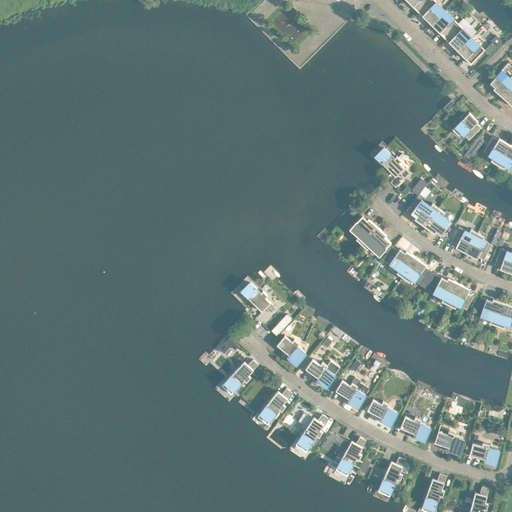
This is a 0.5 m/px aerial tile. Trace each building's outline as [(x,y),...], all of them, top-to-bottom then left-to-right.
[(417,0),(413,5),(426,18),(440,4),(436,0),(417,0)] [(426,18),(439,31),(453,17),(440,4),(426,18)] [(439,31),(452,44),(466,30),(453,17),(439,31)] [(491,29),(486,34),(492,40),(497,34),(491,29)] [(466,30),(452,44),(466,57),(480,43),(466,30)] [(490,85),(497,91),(511,73),(511,72),(507,68),(511,64),(503,56),(485,77),(492,83),(490,85)] [(511,73),(497,91),(504,97),(506,95),(511,100),(511,73)] [(445,94),(439,101),(443,105),(450,98),(445,94)] [(476,121),(469,114),(471,113),(464,106),(462,108),(457,113),(448,122),(447,122),(453,128),(456,126),(464,133),(476,121)] [(486,154),(492,158),(505,138),(497,133),(495,135),(487,130),(478,145),(479,145),(484,148),(483,148),(488,151),(486,154)] [(474,131),(467,139),(472,143),(479,134),(474,131)] [(511,142),(505,138),(492,158),(499,162),(500,159),(505,161),(510,164),(510,165),(511,161),(511,145),(511,143),(511,142)] [(371,150),(372,151),(389,168),(393,164),(399,171),(405,166),(394,156),(396,154),(392,149),(390,151),(380,141),(371,150)] [(416,172),(407,183),(412,188),(422,177),(416,172)] [(412,214),(419,220),(433,201),(427,196),(425,199),(421,196),(421,197),(416,193),(406,207),(413,212),(412,214)] [(433,201),(419,220),(427,225),(428,223),(436,229),(446,215),(437,208),(439,205),(433,201)] [(351,232),(356,237),(372,220),(366,214),(364,215),(357,209),(345,222),(346,222),(350,226),(353,230),(351,232)] [(372,220),(356,237),(362,242),(365,240),(368,243),(374,248),(374,249),(378,244),(385,237),(386,235),(378,228),(379,226),(372,220)] [(453,242),(461,247),(472,226),(465,222),(464,225),(460,223),(459,223),(454,221),(454,220),(446,236),(454,240),(453,242)] [(472,226),(461,247),(469,251),(470,249),(479,253),(480,251),(482,246),(487,238),(487,237),(486,238),(481,235),(477,232),(479,229),(472,226)] [(385,237),(378,244),(381,247),(388,240),(385,237)] [(498,264),(507,267),(511,251),(511,243),(507,242),(506,245),(502,244),(501,244),(496,242),(496,241),(490,258),(499,261),(498,264)] [(391,266),(398,270),(411,251),(404,246),(402,248),(395,242),(384,257),(394,263),(391,266)] [(371,250),(367,255),(372,258),(376,254),(371,250)] [(411,251),(398,270),(404,275),(406,272),(415,278),(425,264),(417,258),(419,256),(411,251)] [(436,294),(443,298),(454,276),(446,272),(444,274),(436,270),(428,286),(429,286),(434,288),(434,289),(438,291),(436,294)] [(256,286),(245,276),(237,285),(255,303),(259,299),(266,306),(271,301),(260,290),(262,288),(258,284),(256,286)] [(454,276),(443,298),(450,301),(451,298),(456,300),(461,302),(461,303),(469,287),(461,283),(462,281),(454,276)] [(484,316),(492,318),(499,296),(491,293),(490,295),(481,292),(481,293),(475,291),(469,306),(475,309),(486,312),(484,316)] [(499,296),(492,318),(499,321),(500,317),(504,319),(505,319),(510,321),(511,316),(511,302),(507,301),(508,299),(499,296)] [(265,325),(270,330),(285,314),(280,309),(265,325)] [(281,350),(290,358),(301,346),(292,339),(294,336),(289,332),(287,334),(280,328),(271,338),(283,348),(281,350)] [(322,330),(318,337),(323,340),(327,334),(322,330)] [(311,373),(320,380),(335,360),(325,354),(322,358),(317,355),(315,357),(307,351),(300,362),(313,371),(311,373)] [(237,356),(223,372),(217,379),(226,387),(239,373),(241,375),(246,370),(243,368),(253,357),(248,352),(241,360),(237,356)] [(351,352),(345,361),(350,364),(356,356),(351,352)] [(350,370),(347,375),(352,379),(354,375),(355,376),(356,374),(350,370)] [(342,394),(352,400),(364,381),(355,376),(354,375),(352,379),(347,375),(345,378),(337,373),(330,384),(343,392),(342,394)] [(271,385),(256,405),(252,410),(262,417),(274,402),(276,404),(280,399),(278,397),(287,386),(281,381),(275,389),(271,385)] [(374,413),(385,418),(392,404),(382,400),(384,397),(378,394),(376,396),(368,392),(362,403),(376,410),(374,413)] [(307,412),(296,430),(290,438),(301,445),(311,429),(314,430),(317,425),(315,423),(323,411),(317,407),(312,415),(307,412)] [(408,429),(419,434),(425,420),(415,415),(416,413),(410,410),(409,413),(400,409),(395,421),(409,427),(408,429)] [(443,443),(454,447),(459,432),(449,429),(450,426),(443,424),(442,427),(433,423),(429,435),(444,441),(443,443)] [(341,443),(335,454),(331,462),(342,469),(351,452),(353,453),(356,447),(354,446),(361,433),(354,430),(350,438),(345,436),(341,443)] [(335,439),(334,439),(341,443),(345,436),(338,432),(335,439)] [(478,455),(489,458),(494,443),(483,440),(484,437),(477,435),(477,438),(467,435),(464,448),(479,452),(478,455)] [(385,456),(374,480),(373,484),(384,489),(392,472),(394,473),(397,467),(395,466),(401,453),(394,450),(390,458),(385,456)] [(426,473),(418,498),(416,502),(428,507),(434,488),(437,489),(439,483),(437,482),(441,469),(435,466),(431,475),(426,473)] [(469,487),(462,511),(475,511),(477,506),(485,508),(487,497),(480,495),(484,481),(477,479),(474,489),(469,487)]
